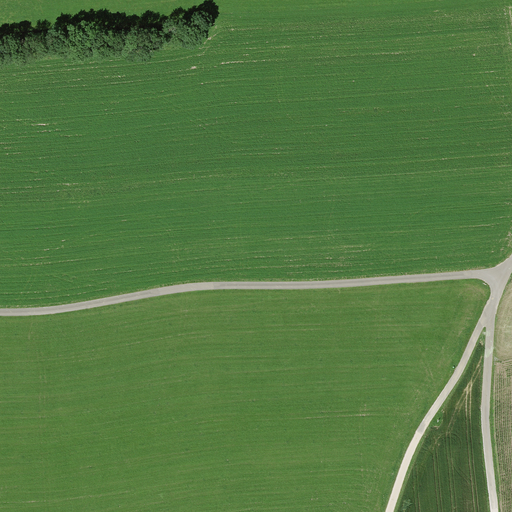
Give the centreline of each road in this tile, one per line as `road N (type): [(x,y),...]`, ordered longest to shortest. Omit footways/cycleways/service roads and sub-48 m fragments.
road 1 (track): [(505,273),(192,286),(0,311)]
road 2 (track): [(492,305),(407,451),(388,511)]
road 3 (track): [(492,305),(485,424),(493,511)]
